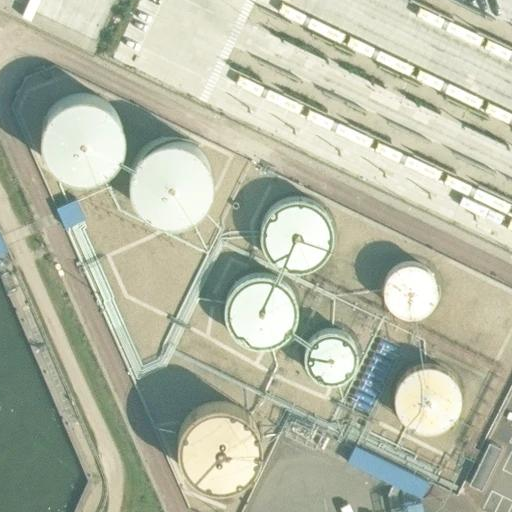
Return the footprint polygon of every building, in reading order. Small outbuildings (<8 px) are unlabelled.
[(53,104),(50,107),(48,110),(46,113),(44,116),(43,119),(42,123),(41,126),(40,130),(40,133),(40,137),(41,141),(41,144),(43,148),(44,151),(46,154),(48,157),(50,160),(52,163),(55,165),(58,167),(61,169),(64,171),(67,172),(71,173),(74,174),(78,175),(82,175),(85,175),(89,174),(92,173),(96,172),(99,171),(102,169),(105,167),(108,165),(111,162),(113,159),(115,156),(117,153),(119,150),(120,147),(121,143),(122,140),(122,136),(122,132),(122,129),(121,125),(120,122),(119,118),(118,115),(116,112),(114,109),(112,106),(109,104),(106,101),(103,99),(100,97),(97,96),(94,94),(90,94),(86,93),(83,93),(79,93),(76,93),(72,94),(69,95),(65,96),(62,97),(59,99),(56,101),(53,104)] [(135,153),(133,157),(131,161),(130,164),(129,168),(129,172),(128,175),(128,179),(129,183),(129,186),(130,190),(132,193),(133,197),(135,200),(137,203),(140,206),(143,208),(145,210),(148,213),(152,214),(155,216),(158,217),(162,218),(166,219),(169,219),(173,219),(177,218),(180,218),(184,217),(187,216),(191,214),(194,212),(197,210),(200,208),(202,205),(205,202),(207,199),(209,196),(210,193),(211,189),(212,186),(213,182),(213,178),(213,175),(213,171),(212,167),(212,164),(210,160),(209,157),(207,154),(205,151),(202,148),(200,145),(197,143),(194,141),(191,139),(188,137),(184,136),(181,135),(177,134),(173,134),(170,134),(166,134),(162,135),(159,136),(155,137),(152,138),(149,140),(145,142),(143,144),(140,147),(138,150),(135,153)] [(58,204),(66,223),(86,214),(77,196),(58,204)] [(325,210),(324,209),(321,207),(319,204),(316,202),(313,200),(310,199),(307,198),(304,197),(301,196),(297,196),(294,196),(291,196),(287,197),(284,198),(281,199),(278,200),(275,202),(272,204),(270,207),(268,209),(266,212),(264,215),(263,218),(261,221),(261,224),(260,228),(260,231),(260,235),(260,238),(261,241),(262,244),(264,247),(265,250),(267,253),(269,256),(272,258),(274,260),(277,262),(280,264),(283,265),(286,266),(290,267),(293,267),(297,267),(300,267),(303,267),(307,266),(310,264),(313,263),(316,261),(318,259),(321,257),(323,254),(325,252),(327,249),(328,246),(330,243),(331,239),(331,236),(331,233),(331,229),(331,226),(330,223),(329,219),(328,216),(326,213),(325,210)] [(416,261),(414,260),(411,260),(408,260),(405,260),(402,261),(400,262),(397,263),(395,264),(392,266),(390,268),(388,270),(387,273),(385,275),(384,278),(384,281),(383,284),(383,287),(383,289),(384,292),(385,295),(386,298),(387,300),(389,303),(391,305),(393,307),(395,308),(398,310),(400,311),(403,312),(406,312),(409,312),(412,312),(415,312),(418,311),(420,310),(423,309),(425,307),(427,305),(429,303),(431,301),(432,298),(434,295),(434,293),(435,290),(435,287),(435,284),(435,281),(434,278),(433,276),(432,273),(430,271),(428,268),(426,266),(424,265),(422,263),(419,262),(416,261)] [(295,317),(295,315),(296,311),(296,308),(296,305),(295,301),(294,298),(293,295),(292,292),(290,289),(288,286),(286,284),(284,282),(281,280),(278,278),(275,276),(272,275),(269,274),(266,273),(262,273),(259,273),(255,274),(252,274),(249,275),(246,277),(243,278),(240,280),(238,282),(235,284),(233,287),(231,290),(229,293),(228,296),(227,299),(226,302),(226,306),(226,309),(226,312),(227,315),(227,319),(229,322),(230,325),(232,328),(234,330),(236,333),(238,335),(241,337),(244,339),(247,340),(250,342),(253,343),(257,343),(260,343),(263,343),(267,343),(270,342),(273,341),(276,340),(279,338),(282,336),(285,334),(287,332),(289,329),(291,327),(292,324),(294,321),(295,317)] [(311,372),(313,374),(316,375),(318,377),(321,378),(324,379),(326,379),(329,379),(332,379),(335,379),(338,378),(340,377),(343,376),(345,374),(348,372),(349,370),(351,368),(353,366),(354,363),(355,360),(355,357),(356,355),(356,352),(355,349),(354,346),(353,343),(352,341),(351,338),(349,336),(347,334),(344,332),(342,331),(339,330),(337,329),(334,328),(331,328),(328,328),(325,328),(322,329),(320,330),(317,331),(315,333),(312,334),(310,336),(309,339),(307,341),(306,344),(305,346),(304,349),(304,352),(304,355),(304,358),(305,361),(306,363),(307,366),(308,368),(311,372)] [(143,346),(132,353),(142,370),(153,363),(143,346)] [(451,371),(448,368),(445,366),(442,365),(439,363),(436,362),(433,362),(430,361),(426,361),(423,361),(420,362),(417,363),(414,364),(411,366),(408,367),(405,369),(403,372),(401,374),(399,377),(397,380),(396,383),(395,386),(394,389),(394,392),(394,396),(394,399),(395,402),(396,405),(397,408),(398,411),(400,414),(402,417),(404,419),(407,421),(410,423),(412,424),(415,426),(418,427),(422,428),(425,428),(428,428),(431,428),(435,427),(438,426),(441,425),(444,424),(447,422),(449,420),(452,418),(454,415),(456,413),(457,410),(459,407),(460,404),(460,401),(461,397),(461,394),(461,391),(460,388),(459,384),(458,381),(457,378),(455,376),(453,373),(451,371)] [(219,483),(224,482),(228,482),(231,481),(234,479),(238,478),(241,476),(244,474),(246,471),(249,469),(251,466),(253,463),(255,460),(256,456),(258,453),(258,449),(259,446),(259,442),(259,438),(259,435),(258,431),(257,428),(255,424),(254,421),(252,418),(250,415),(247,413),(244,410),(242,408),(239,406),(235,404),(232,403),(228,402),(225,401),(221,400),(218,400),(214,401),(210,401),(207,402),(203,403),(200,404),(197,406),(194,408),(191,410),(188,413),(186,415),(184,418),(182,421),(180,425),(179,428),(178,432),(177,435),(177,439),(177,442),(177,446),(177,450),(178,453),(179,457),(181,460),(183,463),(185,466),(187,469),(190,471),(192,474),(195,476),(198,478),(202,479),(205,481),(208,482),(212,482),(216,483),(219,483)] [(468,483),(481,489),(501,447),(488,441),(468,483)] [(409,511),(425,479),(350,444),(341,463),(388,486),(381,502),(401,511),(409,511)]
